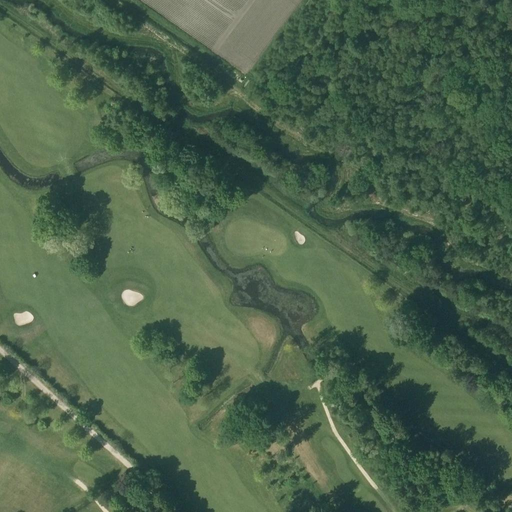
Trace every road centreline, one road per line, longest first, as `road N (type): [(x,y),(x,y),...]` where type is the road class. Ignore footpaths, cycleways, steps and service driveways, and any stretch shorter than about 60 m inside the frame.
road 1 (track): [(511,367),(0,6)]
road 2 (track): [(113,0),(365,173),(381,196),(439,228),(466,257),(511,277)]
road 3 (track): [(167,511),(128,464),(0,347)]
